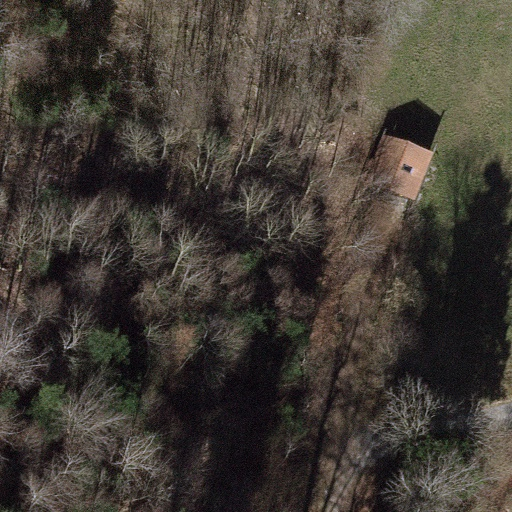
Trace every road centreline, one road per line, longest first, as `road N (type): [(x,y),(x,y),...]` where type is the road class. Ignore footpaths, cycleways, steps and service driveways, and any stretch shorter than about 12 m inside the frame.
road 1 (track): [(340,456),(330,371),(372,229)]
road 2 (track): [(340,456),(511,413)]
